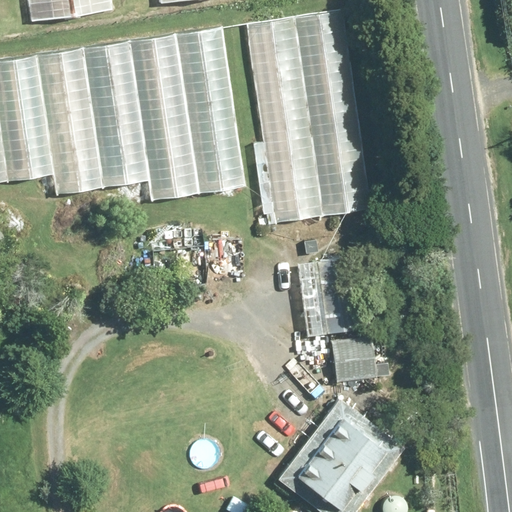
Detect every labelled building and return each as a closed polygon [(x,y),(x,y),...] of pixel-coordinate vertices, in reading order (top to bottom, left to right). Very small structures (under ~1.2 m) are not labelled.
[(109,0),(27,0),(30,21),(111,11),(109,0)] [(341,8),(246,21),(264,141),(255,143),(266,221),(370,206),(341,8)] [(223,28),(0,60),(0,183),(53,176),(58,216),(246,189),(223,28)] [(365,258),(298,265),(305,335),(300,335),(301,347),(326,344),(327,355),(335,354),(338,382),(377,377),(365,258)] [(357,511),(407,448),(341,397),(277,480),(318,511),(357,511)]
